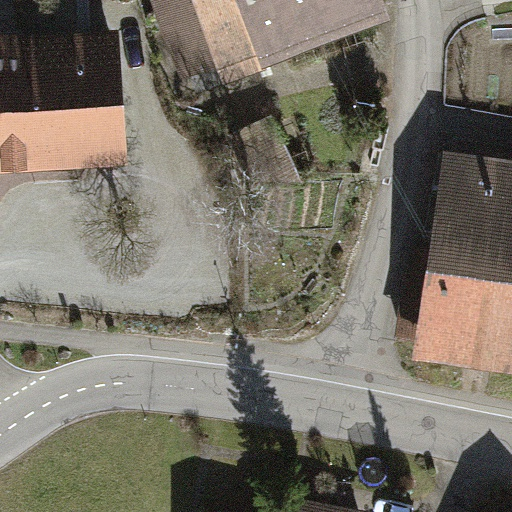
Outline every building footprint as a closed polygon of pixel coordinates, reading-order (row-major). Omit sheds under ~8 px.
[(166,0),(193,80),(391,14),(386,0),(166,0)] [(0,159),(119,155),(114,33),(0,38),(0,159)] [(511,160),(448,151),(430,263),(511,275),(511,160)] [(511,286),(511,275),(430,263),(417,349),(500,362),(511,286)] [(511,286),(500,362),(511,363),(511,286)] [(234,511),(210,507),(209,511),(362,511),(364,509),(275,492),(270,511),(234,511)]
